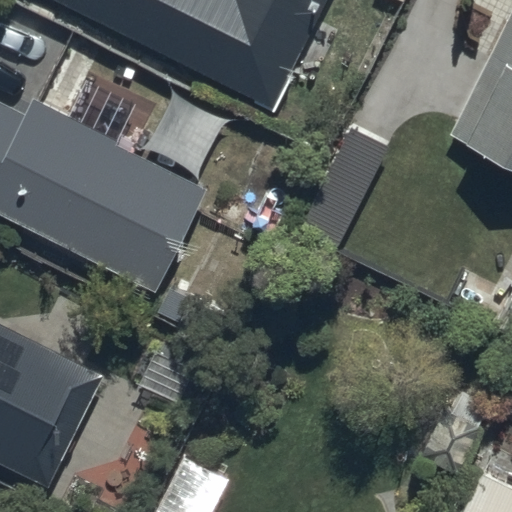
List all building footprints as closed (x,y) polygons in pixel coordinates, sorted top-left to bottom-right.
[(39,0),(269,116),(327,0),(39,0)] [(511,8),(449,140),(511,170),(511,8)] [(0,109),(0,222),(153,300),(206,196),(112,149),(114,146),(32,104),(23,122),(0,109)] [(389,154),(348,132),(295,232),(337,254),(389,154)] [(0,467),(46,491),(101,383),(0,331),(0,467)] [(511,511),(511,473),(478,457),(450,511),(511,511)]
